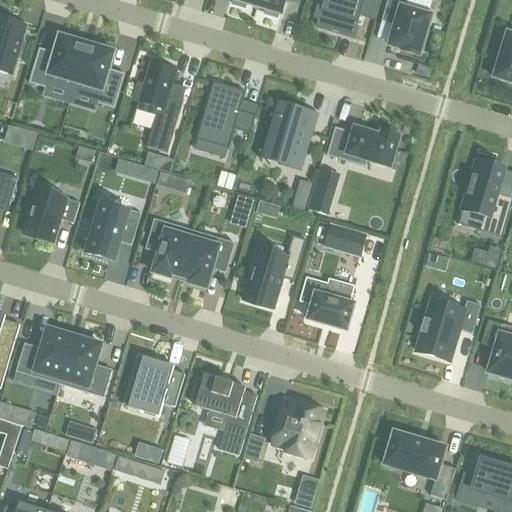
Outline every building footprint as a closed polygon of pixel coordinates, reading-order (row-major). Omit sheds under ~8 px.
[(230,0),(230,1),(233,2),(232,5),(245,9),(246,6),(255,8),(257,0),(230,0)] [(286,0),(257,0),(255,8),(265,11),(264,15),(277,19),(278,15),(282,16),(286,0)] [(324,0),(322,7),(317,6),(313,20),(318,21),(316,27),(354,38),(358,23),(359,24),(361,17),(376,21),(382,0),(324,0)] [(395,27),(389,47),(402,51),(402,52),(420,58),(433,13),(389,0),(388,0),(382,23),(395,27)] [(0,72),(12,76),(17,59),(20,60),(25,43),(22,42),(27,27),(0,19),(0,72)] [(494,80),(511,85),(511,35),(508,34),(494,80)] [(74,90),(87,47),(79,45),(79,43),(60,38),(55,54),(40,50),(29,84),(45,89),(46,89),(48,83),(74,90)] [(98,105),(115,110),(125,75),(110,71),(115,54),(96,48),(95,48),(95,49),(87,47),(74,90),(100,98),(98,105)] [(184,100),(170,96),(177,72),(151,65),(144,87),(138,85),(133,101),(139,103),(136,112),(156,118),(147,148),(167,155),(184,100)] [(197,141),(229,151),(246,93),(214,84),(197,141)] [(278,166),(302,173),(318,118),(297,112),(298,109),(278,103),(265,148),(282,153),(278,166)] [(37,135),(9,127),(5,143),(32,151),(37,135)] [(336,130),(328,157),(366,168),(367,162),(391,169),(400,139),(382,134),(381,137),(355,130),(353,135),(336,130)] [(95,153),(79,148),(76,160),(92,165),(95,153)] [(477,162),(462,211),(463,212),(484,218),(480,232),(501,238),(502,236),(499,235),(502,224),(506,226),(511,205),(511,198),(498,194),(505,173),(494,170),(495,168),(477,162)] [(133,165),(129,178),(149,184),(153,171),(133,165)] [(328,216),(340,176),(321,170),(309,210),(328,216)] [(157,187),(167,190),(171,177),(161,174),(157,187)] [(74,225),(80,205),(37,192),(24,235),(53,244),(60,221),(74,225)] [(308,204),(295,200),(292,210),(305,214),(308,204)] [(86,254),(115,263),(122,239),(134,242),(141,216),(129,212),(128,213),(101,205),(96,222),(90,221),(84,241),(90,242),(86,254)] [(246,230),(249,221),(233,217),(230,225),(246,230)] [(181,279),(195,233),(154,221),(145,251),(159,255),(153,274),(171,280),(172,276),(181,279)] [(366,237),(331,227),(325,248),(360,258),(366,237)] [(195,233),(181,279),(190,282),(189,285),(207,290),(213,271),(226,275),(235,245),(195,233)] [(261,306),(274,310),(283,280),(294,283),(307,242),(293,238),(288,254),(289,255),(288,261),(258,252),(243,301),(256,305),(256,306),(261,308),(261,306)] [(488,254),(484,268),(495,271),(501,251),(490,247),(488,254)] [(347,332),(355,306),(326,297),(330,285),(307,278),(300,303),(312,306),(308,321),(347,332)] [(421,335),(416,353),(450,363),(460,331),(473,335),(481,307),(467,303),(464,312),(431,302),(426,321),(424,320),(420,334),(421,335)] [(0,389),(0,390),(20,326),(4,321),(6,318),(0,315),(0,389)] [(511,381),(511,329),(503,327),(488,375),(511,381)] [(65,337),(66,336),(48,330),(42,351),(25,346),(17,373),(60,386),(74,340),(65,337)] [(60,386),(104,399),(112,372),(95,367),(102,346),(84,341),(84,342),(74,340),(60,386)] [(174,368),(140,358),(125,409),(159,419),(174,368)] [(203,383),(198,381),(192,401),(197,403),(196,408),(230,419),(220,452),(239,458),(258,397),(245,393),(246,390),(205,377),(203,383)] [(0,405),(0,420),(12,424),(16,409),(0,404),(0,405)] [(300,410),(285,405),(273,445),(288,450),(287,453),(310,460),(324,413),(301,406),(300,410)] [(0,435),(6,437),(17,441),(21,429),(0,421),(0,435)] [(97,431),(70,423),(65,437),(93,446),(97,431)] [(426,444),(414,440),(394,434),(385,467),(435,482),(430,497),(446,502),(456,470),(441,466),(446,450),(426,444)] [(41,451),(45,439),(33,435),(29,447),(41,451)] [(258,464),(265,441),(252,437),(244,460),(258,464)] [(115,457),(93,450),(87,466),(110,473),(115,457)] [(163,454),(155,451),(151,463),(159,465),(163,454)] [(183,468),(185,460),(170,456),(167,464),(183,468)] [(127,476),(132,463),(119,458),(114,471),(127,476)] [(511,511),(511,469),(508,468),(481,460),(475,479),(465,476),(457,501),(478,507),(478,508),(479,508),(482,498),(499,503),(496,511),(511,511)] [(234,511),(238,511),(243,495),(231,492),(226,509),(234,511)] [(315,500),(299,495),(296,506),(312,511),(315,500)]
